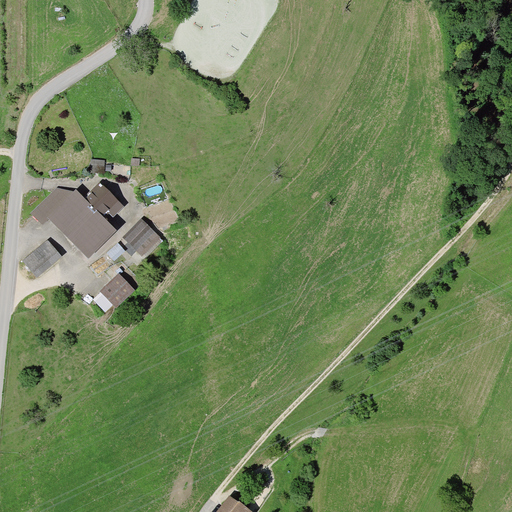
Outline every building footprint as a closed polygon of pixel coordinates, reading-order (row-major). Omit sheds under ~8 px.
[(95,179),(80,194),(107,220),(122,205),(95,179)] [(39,209),(51,222),(80,194),(69,182),(39,209)] [(92,262),(122,236),(80,194),(51,222),(92,262)] [(161,240),(141,221),(123,240),(143,259),(161,240)] [(64,257),(50,243),(27,266),(40,280),(64,257)] [(138,292),(122,278),(104,299),(120,313),(138,292)] [(245,511),(232,502),(223,511),(245,511)]
